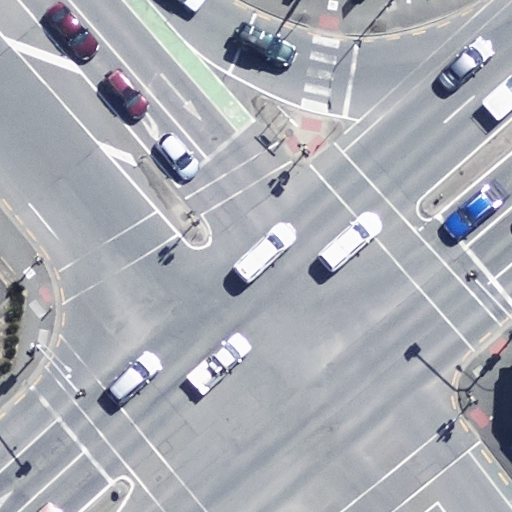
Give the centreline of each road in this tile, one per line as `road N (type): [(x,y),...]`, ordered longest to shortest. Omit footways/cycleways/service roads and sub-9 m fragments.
road 1 (secondary): [(300,351),(0,6)]
road 2 (trunk): [(102,0),(169,32),(319,73),(416,73),(511,39)]
road 3 (trunk): [(300,351),(434,137),(511,69)]
road 4 (trunk): [(109,511),(300,351)]
road 5 (trunk): [(511,238),(446,295),(300,351)]
road 6 (secondary): [(428,511),(300,351)]
